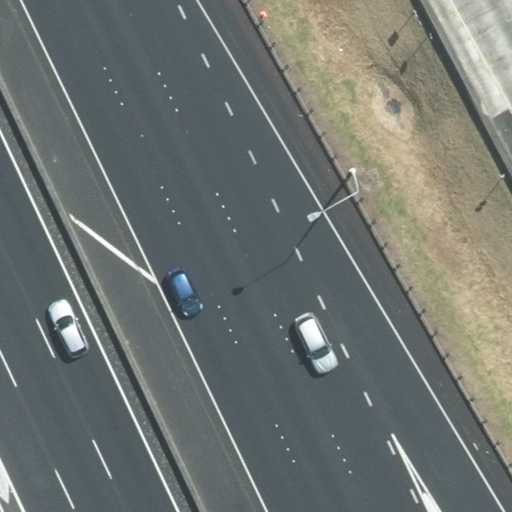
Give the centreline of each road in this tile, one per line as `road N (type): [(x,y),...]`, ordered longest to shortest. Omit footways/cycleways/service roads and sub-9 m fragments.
road 1 (motorway): [(106,0),(395,392),(473,511)]
road 2 (motorway): [(71,0),(318,511)]
road 3 (motorway): [(145,511),(0,205)]
